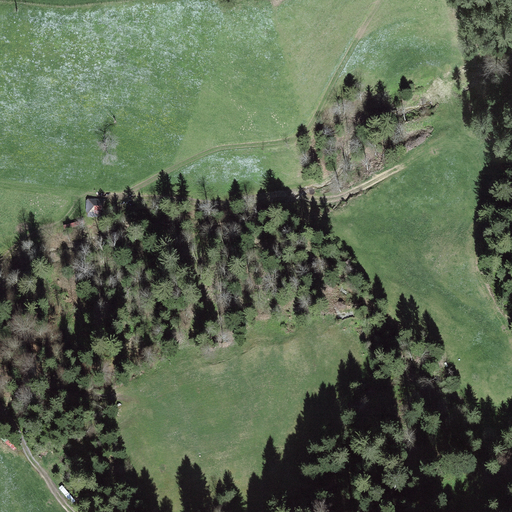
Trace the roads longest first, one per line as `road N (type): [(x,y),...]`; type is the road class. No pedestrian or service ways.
road 1 (track): [(382,0),(302,135),(210,150),(126,192),(94,197),(0,186)]
road 2 (track): [(0,378),(121,395)]
